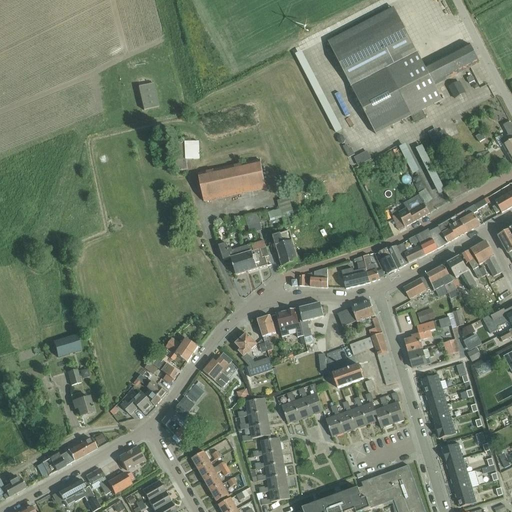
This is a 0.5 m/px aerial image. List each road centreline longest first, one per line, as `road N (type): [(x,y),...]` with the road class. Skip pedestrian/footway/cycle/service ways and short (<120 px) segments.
road 1 (residential): [(511,172),(430,222),(279,281),(273,298)]
road 2 (residential): [(444,511),(378,293)]
road 3 (unclassified): [(149,429),(229,327),(273,298)]
road 4 (unclassified): [(0,511),(149,429)]
road 5 (unclassified): [(378,293),(488,232)]
